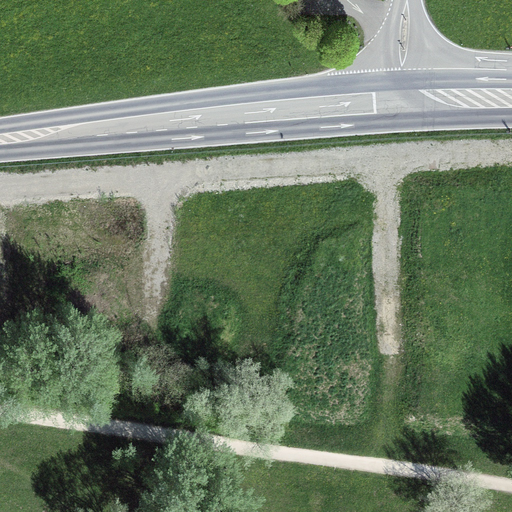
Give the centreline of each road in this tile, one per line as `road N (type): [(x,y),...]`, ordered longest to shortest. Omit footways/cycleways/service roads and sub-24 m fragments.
road 1 (track): [(511,486),(0,410)]
road 2 (tertiary): [(406,99),(0,140)]
